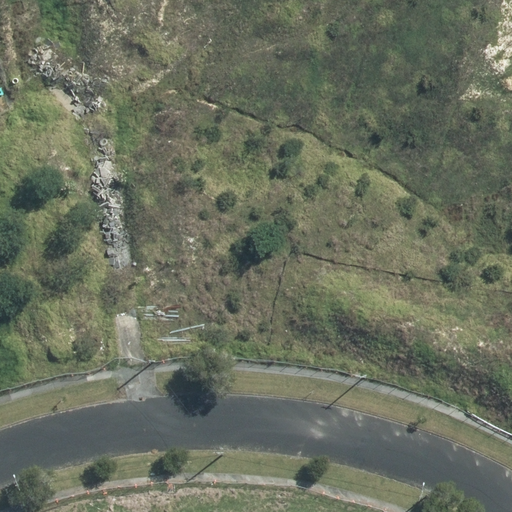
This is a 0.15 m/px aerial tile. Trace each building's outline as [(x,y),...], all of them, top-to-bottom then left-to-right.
[(78,0),(91,52),(158,37),(149,0),(78,0)] [(237,0),(235,27),(294,33),(297,0),(237,0)] [(511,0),(486,0),(484,24),(511,27),(511,0)] [(0,43),(0,76),(10,73),(0,43)] [(242,207),(150,219),(157,276),(249,264),(242,207)] [(67,234),(0,248),(0,307),(79,291),(67,234)] [(364,249),(267,249),(267,302),(364,302),(364,249)] [(496,286),(396,288),(397,344),(497,343),(496,286)]
